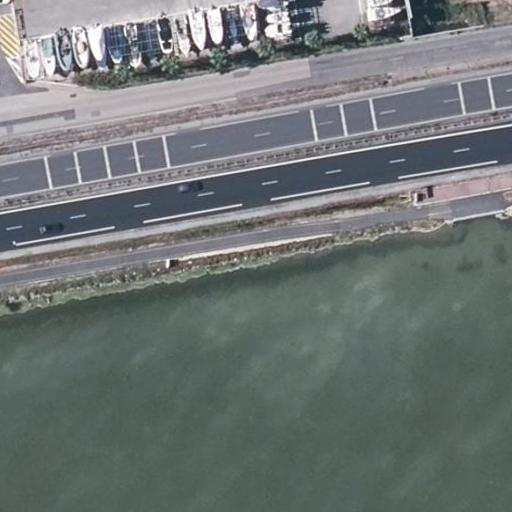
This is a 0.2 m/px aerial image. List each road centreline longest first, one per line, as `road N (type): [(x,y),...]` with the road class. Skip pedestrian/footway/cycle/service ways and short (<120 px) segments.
road 1 (primary): [(511,94),(0,182)]
road 2 (primary): [(0,232),(511,145)]
road 3 (unclassified): [(511,44),(0,129)]
